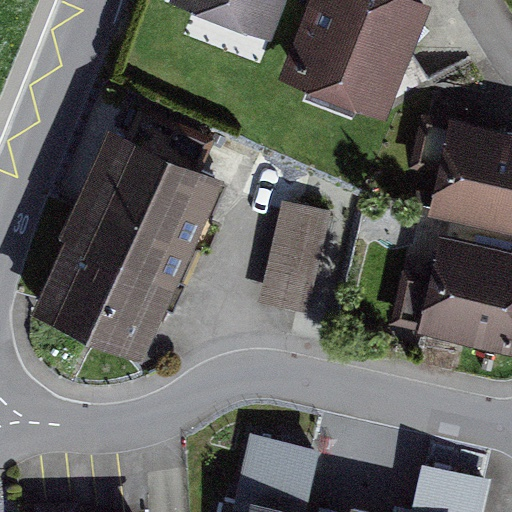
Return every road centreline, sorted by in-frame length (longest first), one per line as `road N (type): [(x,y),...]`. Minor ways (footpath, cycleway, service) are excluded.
road 1 (residential): [(0,413),(108,426),(170,414),(229,386),(289,379),(511,431)]
road 2 (unclassified): [(0,248),(94,0)]
